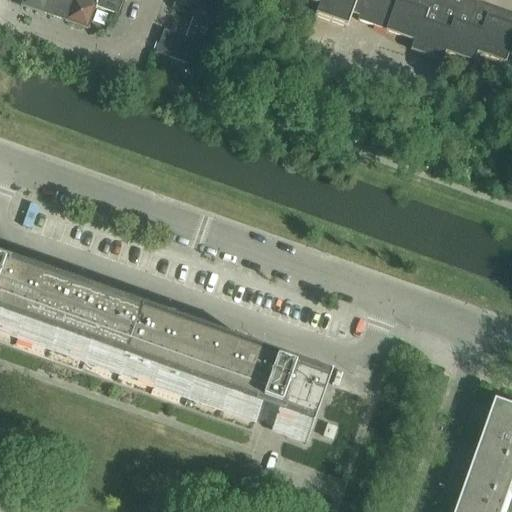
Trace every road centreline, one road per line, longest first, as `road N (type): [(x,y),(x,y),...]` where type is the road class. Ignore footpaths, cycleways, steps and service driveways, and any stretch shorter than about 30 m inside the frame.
road 1 (residential): [(483,334),(0,163)]
road 2 (residential): [(0,14),(114,54),(137,44),(152,0)]
road 3 (residential): [(420,511),(483,334)]
